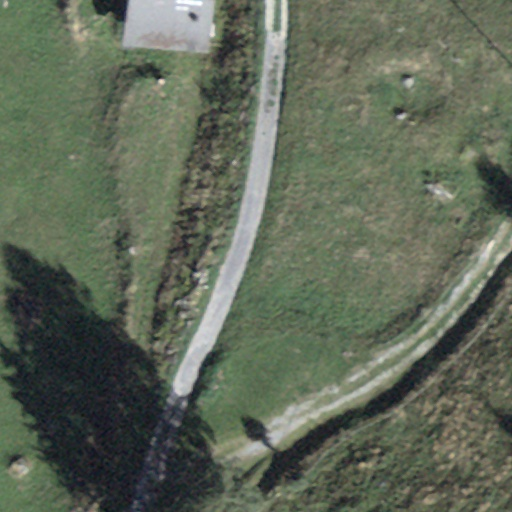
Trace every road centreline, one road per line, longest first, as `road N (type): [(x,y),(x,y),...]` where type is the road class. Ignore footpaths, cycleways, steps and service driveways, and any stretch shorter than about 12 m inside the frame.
road 1 (track): [(156,511),(173,439),(248,238),(282,97),(283,0)]
road 2 (track): [(511,231),(479,276),(345,394),(163,482)]
